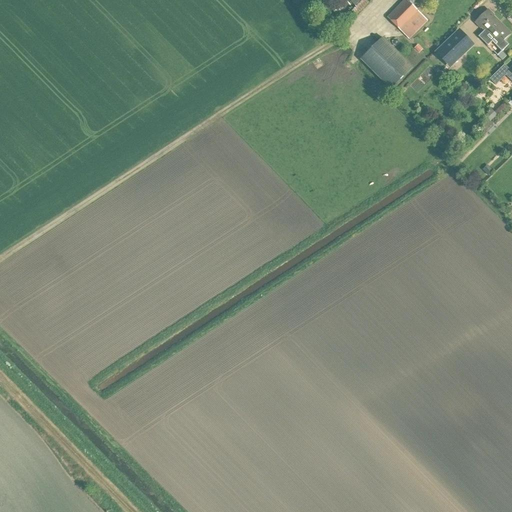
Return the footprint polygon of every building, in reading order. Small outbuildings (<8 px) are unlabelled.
[(337,16),(347,7),(340,0),(331,9),(337,16)] [(405,0),(387,18),(409,40),(428,22),(415,9),(424,0),(405,0)] [(488,10),(475,23),(481,29),(482,28),(485,31),(478,37),(488,46),(492,42),(501,52),(497,56),(508,45),(504,41),(510,34),(493,17),(494,16),(488,10)] [(413,68),(383,38),(361,60),(391,90),(413,68)] [(462,52),(451,40),(437,52),(449,65),(462,52)] [(419,54),(423,50),(418,46),(414,49),(419,54)] [(464,56),(454,66),(458,70),(468,60),(464,56)] [(511,67),(509,70),(505,65),(498,72),(504,78),(511,72),(511,67)] [(494,91),(505,80),(498,73),(488,84),(494,91)] [(489,123),(497,115),(492,110),(484,118),(489,123)] [(488,176),(493,172),(488,166),(482,170),(488,176)]
